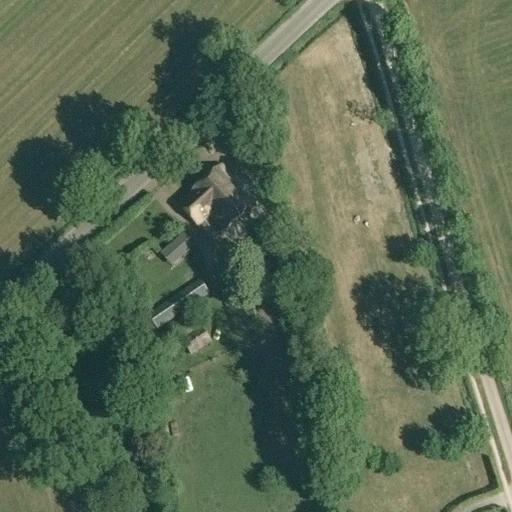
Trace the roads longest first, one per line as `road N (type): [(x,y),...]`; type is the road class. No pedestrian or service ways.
road 1 (track): [(367,0),(511,466)]
road 2 (unclassified): [(0,315),(326,0)]
